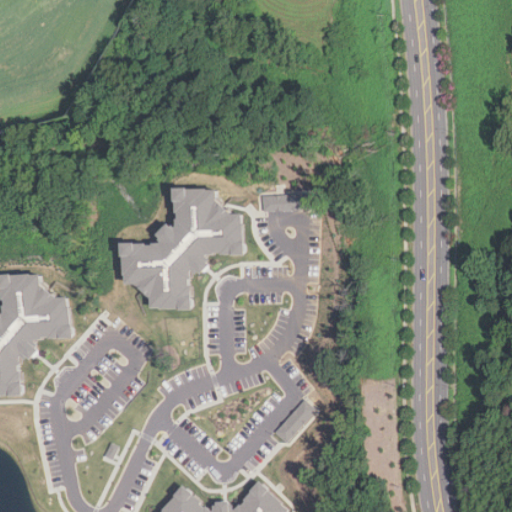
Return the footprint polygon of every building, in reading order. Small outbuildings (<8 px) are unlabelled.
[(246,213),(247,255),(209,255),(208,256),(213,259),(210,261),(213,263),(203,274),(201,272),(198,275),(194,270),(193,271),(194,278),(191,278),(191,285),(195,285),(195,309),(163,310),(164,307),(154,308),(153,297),(139,283),(129,283),(127,242),(163,242),(164,241),(162,238),(163,237),(160,234),(171,223),(177,228),(179,226),(177,187),(191,187),(192,190),(219,190),(219,200),(233,213),(246,213)] [(264,195),(265,212),(312,208),(311,193),(264,195)] [(0,396),(27,395),(22,358),(25,356),(28,360),(30,357),(33,360),(42,349),(40,347),(42,345),(38,341),(39,340),(76,337),(72,296),(59,297),(45,285),(44,273),(3,274),(7,312),(5,314),(0,309),(0,396)] [(275,432),(287,443),(317,409),(305,399),(275,432)] [(108,456),(114,459),(120,447),(114,443),(108,456)] [(289,511),(291,511),(262,481),(237,509),(236,509),(235,504),(231,504),(231,501),(219,501),(219,505),(215,505),(216,509),(214,511),(186,485),(166,509),(167,511),(166,511),(289,511)]
